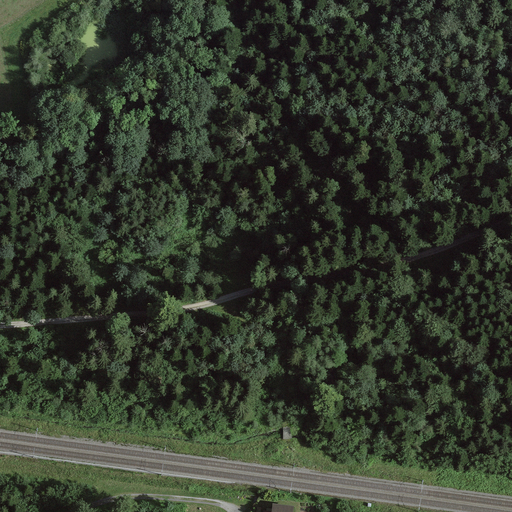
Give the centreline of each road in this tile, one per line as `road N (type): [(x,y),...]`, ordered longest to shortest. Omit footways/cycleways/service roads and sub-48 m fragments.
road 1 (track): [(0,324),(216,302),(389,266),(511,219)]
road 2 (track): [(385,454),(339,467),(294,452),(283,348),(264,327),(216,302)]
road 3 (track): [(73,511),(141,495),(218,502),(234,511)]
